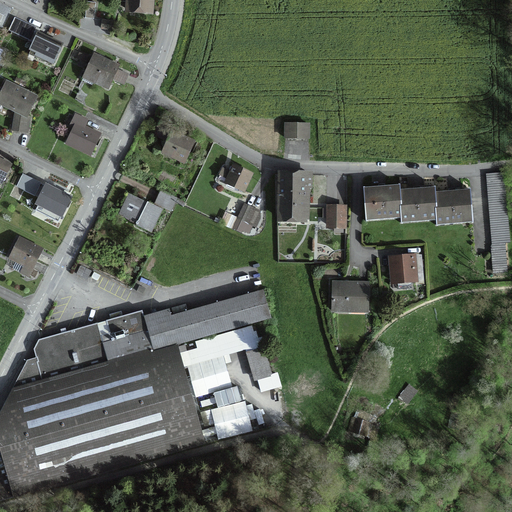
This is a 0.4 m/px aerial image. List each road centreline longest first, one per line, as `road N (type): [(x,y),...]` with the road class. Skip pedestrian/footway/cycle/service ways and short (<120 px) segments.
road 1 (track): [(287,430),(0,504)]
road 2 (residential): [(145,88),(260,163),(353,170)]
road 3 (residential): [(154,68),(0,0)]
road 4 (residential): [(353,170),(491,166)]
road 5 (residential): [(35,309),(96,190)]
